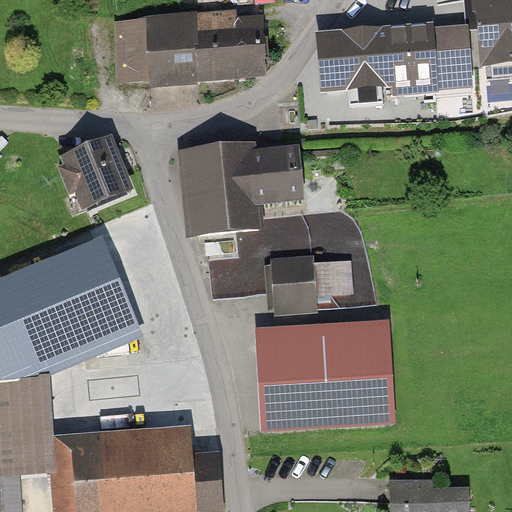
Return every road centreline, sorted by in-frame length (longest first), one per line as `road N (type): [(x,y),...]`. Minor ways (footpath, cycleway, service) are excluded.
road 1 (residential): [(148,128),(225,399),(242,511)]
road 2 (residential): [(148,128),(218,119),(244,106),(304,52),(337,0)]
road 3 (residential): [(0,121),(148,128)]
